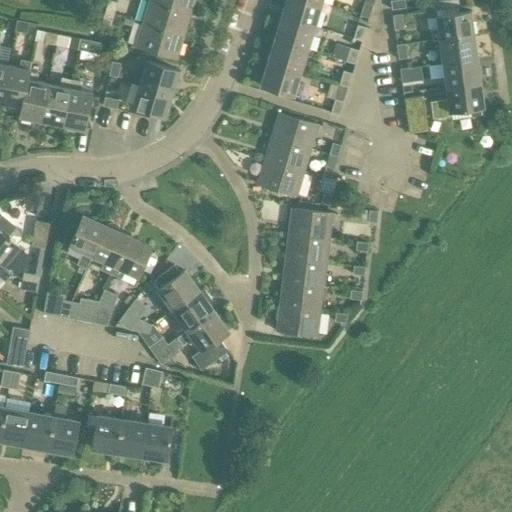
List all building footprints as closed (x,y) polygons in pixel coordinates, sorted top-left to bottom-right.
[(107,0),(105,9),(115,12),(117,2),(109,0),(107,0)] [(160,0),(148,0),(143,20),(183,32),(190,9),(160,0)] [(192,0),(160,0),(190,9),(192,0)] [(314,24),(321,2),(315,0),(284,0),(280,14),(314,24)] [(392,10),(405,8),(404,0),(397,0),(390,1),(392,10)] [(431,11),(445,9),(444,0),(430,2),(431,11)] [(457,0),(446,0),(444,0),(445,9),(459,7),(457,0)] [(360,16),(368,18),(372,4),(364,2),(360,16)] [(433,40),(439,39),(474,34),(470,8),(435,13),(437,28),(431,29),(433,40)] [(115,12),(105,9),(101,23),(111,26),(115,12)] [(307,47),(314,24),(280,14),(274,37),(307,47)] [(403,28),(401,14),(392,16),(394,30),(403,28)] [(28,22),(17,20),(14,31),(26,33),(28,22)] [(176,56),(183,32),(143,20),(136,44),(176,56)] [(353,38),(362,41),(366,27),(357,25),(353,38)] [(55,45),(57,34),(46,32),(44,43),(55,45)] [(57,34),(55,45),(67,47),(70,37),(57,34)] [(439,39),(442,63),(477,58),(474,34),(439,39)] [(301,70),(307,47),(274,37),(267,60),(301,70)] [(99,54),(101,43),(89,41),(87,51),(99,54)] [(396,45),(397,50),(398,59),(407,58),(405,44),(396,45)] [(346,62),(354,64),(359,50),(350,48),(346,62)] [(145,58),(138,82),(171,92),(178,68),(145,58)] [(442,63),(445,87),(480,82),(477,58),(442,63)] [(0,98),(0,101),(20,105),(28,70),(29,71),(30,62),(21,60),(19,66),(7,64),(0,98)] [(294,93),(301,70),(267,60),(260,83),(294,93)] [(120,63),(111,62),(109,75),(118,77),(120,63)] [(408,67),(399,69),(401,83),(410,82),(408,67)] [(38,72),(29,71),(28,70),(20,105),(18,115),(41,119),(48,82),(36,80),(38,72)] [(339,85),(348,87),(352,73),(343,71),(339,85)] [(59,84),(48,82),(41,119),(62,124),(71,80),(61,78),(59,84)] [(81,82),(71,80),(62,124),(83,128),(91,91),(80,89),(81,82)] [(164,116),(171,92),(138,82),(130,105),(164,116)] [(480,82),(445,87),(447,99),(430,101),(432,118),(450,116),(449,109),(483,104),(480,82)] [(422,95),(403,98),(405,106),(408,126),(409,132),(427,129),(422,95)] [(103,106),(116,108),(118,100),(105,97),(103,106)] [(335,99),(331,112),(330,113),(339,115),(343,102),(335,99)] [(277,110),(270,134),(310,146),(317,122),(277,110)] [(270,134),(263,158),(303,169),(310,146),(270,134)] [(329,154),(337,156),(340,145),(332,143),(329,154)] [(296,194),(303,169),(263,158),(256,182),(296,194)] [(322,177),(330,179),(333,169),(325,166),(322,177)] [(332,194),(324,192),(321,203),(329,205),(332,194)] [(290,206),(287,231),(334,237),(337,212),(290,206)] [(368,221),(376,222),(377,211),(369,210),(368,221)] [(24,249),(7,235),(15,225),(1,214),(0,214),(0,262),(8,269),(24,249)] [(68,243),(83,249),(76,264),(86,269),(93,254),(91,253),(105,224),(81,214),(68,243)] [(30,244),(44,247),(49,221),(35,218),(30,244)] [(93,254),(104,259),(100,269),(109,273),(127,234),(118,230),(119,228),(117,224),(111,222),(107,223),(106,225),(105,224),(91,253),(93,254)] [(287,231),(284,255),(331,261),(334,237),(287,231)] [(120,278),(124,268),(137,274),(150,245),(127,234),(109,273),(120,278)] [(366,251),(367,243),(356,241),(355,250),(366,251)] [(284,255),(281,279),(328,285),(331,261),(284,255)] [(8,269),(0,262),(0,278),(5,282),(12,272),(8,269)] [(152,281),(157,288),(172,308),(198,289),(184,269),(180,271),(174,263),(156,276),(152,281)] [(364,275),(364,267),(353,266),(352,274),(364,275)] [(21,280),(37,283),(39,274),(23,272),(21,280)] [(281,279),(278,303),(325,309),(328,285),(281,279)] [(37,283),(21,280),(20,288),(36,291),(37,283)] [(95,305),(92,323),(107,326),(117,295),(104,289),(98,301),(97,301),(95,305)] [(213,310),(198,289),(172,308),(186,329),(213,310)] [(360,300),(361,291),(350,290),(349,298),(360,300)] [(67,318),(70,301),(63,300),(65,294),(47,291),(43,313),(67,318)] [(123,302),(129,306),(134,299),(128,294),(123,302)] [(79,303),(70,301),(67,318),(92,323),(95,305),(97,301),(80,298),(79,303)] [(135,299),(134,299),(129,306),(129,307),(118,321),(129,330),(149,333),(151,324),(138,318),(146,307),(136,298),(135,299)] [(322,334),(325,309),(278,303),(275,328),(322,334)] [(227,351),(218,337),(227,331),(213,310),(186,329),(187,329),(167,344),(166,343),(153,352),(158,359),(157,360),(161,365),(168,367),(175,362),(171,356),(179,351),(177,349),(182,345),(192,338),(201,349),(191,356),(201,369),(227,351)] [(334,321),(345,322),(346,314),(335,313),(334,321)] [(11,335),(27,338),(29,329),(13,326),(11,335)] [(26,346),(27,338),(11,335),(10,343),(12,344),(9,363),(7,363),(7,364),(22,366),(26,346)] [(149,346),(153,352),(166,343),(162,337),(149,346)] [(159,378),(161,371),(161,370),(145,366),(143,374),(159,378)] [(8,386),(11,370),(3,369),(0,384),(8,386)] [(11,370),(8,386),(17,387),(19,371),(11,370)] [(43,378),(59,381),(61,373),(45,371),(43,378)] [(61,373),(59,381),(76,384),(77,376),(61,373)] [(159,378),(143,374),(141,383),(158,386),(159,378)] [(109,382),(109,383),(107,391),(124,394),(125,385),(109,382)] [(77,420),(64,418),(66,405),(55,403),(54,407),(52,416),(46,448),(71,452),(77,420)] [(29,411),(4,407),(2,416),(0,428),(0,438),(23,443),(27,421),(29,411)] [(52,416),(29,411),(27,421),(23,443),(46,448),(52,416)] [(86,427),(94,429),(91,446),(116,450),(121,418),(96,414),(96,416),(88,415),(86,427)] [(145,422),(121,418),(116,450),(141,454),(145,422)] [(171,426),(145,422),(141,454),(166,458),(171,426)]
